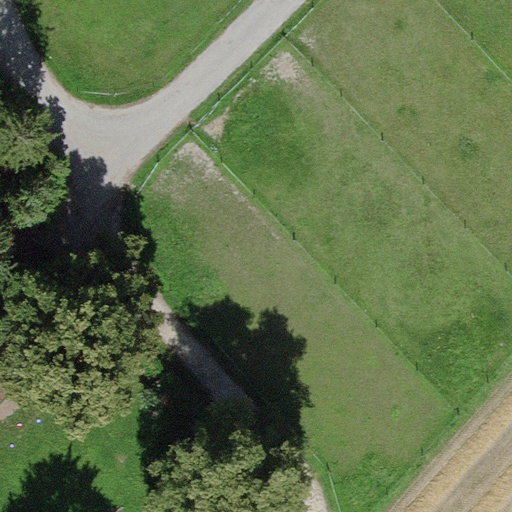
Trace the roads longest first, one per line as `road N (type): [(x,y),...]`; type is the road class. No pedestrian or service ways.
road 1 (track): [(82,163),(155,290),(240,378),(313,477),(317,511)]
road 2 (track): [(278,0),(136,136),(82,163)]
road 3 (track): [(82,163),(0,1)]
